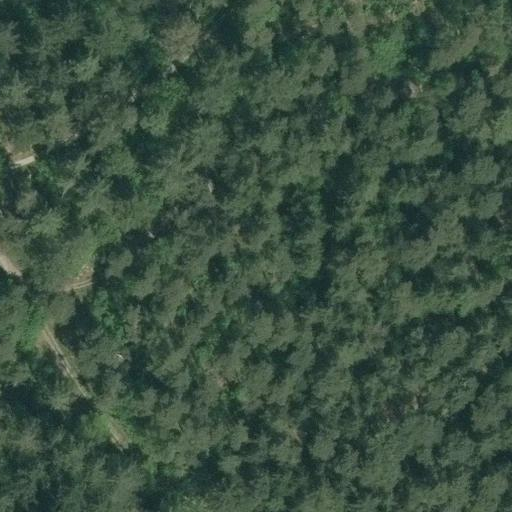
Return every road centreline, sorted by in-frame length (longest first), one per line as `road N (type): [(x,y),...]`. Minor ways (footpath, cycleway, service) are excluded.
road 1 (track): [(56,356),(118,295),(186,196),(249,134),(487,72),(511,76)]
road 2 (track): [(209,511),(103,428),(56,356)]
